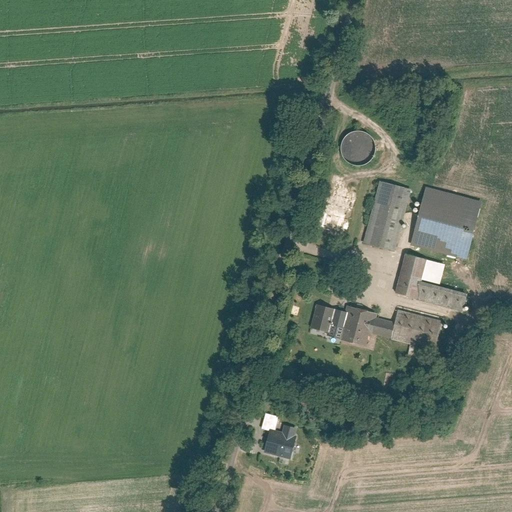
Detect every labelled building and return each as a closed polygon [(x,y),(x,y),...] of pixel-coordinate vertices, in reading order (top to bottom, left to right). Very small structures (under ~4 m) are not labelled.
[(333,140),(332,147),(337,160),(345,165),(358,165),(367,157),(370,147),(367,137),(360,131),(347,128),(338,133),(333,140)] [(367,242),(397,250),(413,193),(383,185),(367,242)] [(480,207),(425,193),(412,247),(467,260),(480,207)] [(320,216),(316,235),(345,242),(350,222),(320,216)] [(463,313),(468,297),(436,288),(442,266),(402,256),(392,294),(463,313)] [(308,331),(338,338),(337,343),(364,350),(367,335),(388,340),(393,321),(372,316),(372,314),(346,307),(344,312),(315,305),(308,331)] [(393,321),(388,340),(431,350),(438,324),(395,313),(393,321)] [(270,431),(265,451),(271,453),(270,454),(281,457),(281,455),(290,458),(295,438),(293,437),(295,429),(286,426),(284,434),(270,431)]
